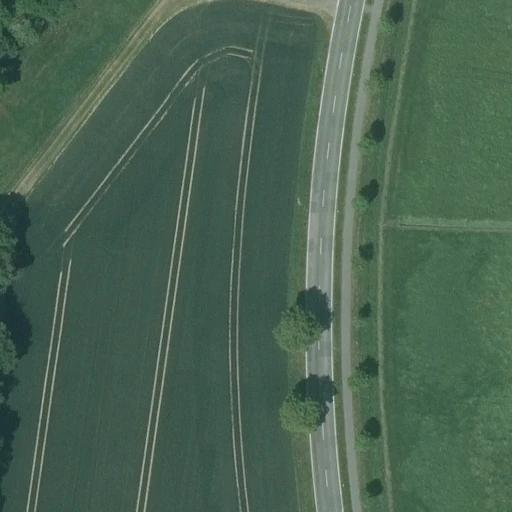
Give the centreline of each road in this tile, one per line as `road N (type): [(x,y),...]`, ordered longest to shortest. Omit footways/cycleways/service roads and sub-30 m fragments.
road 1 (secondary): [(351,0),(322,193),(319,390),(328,511)]
road 2 (track): [(176,0),(0,219)]
